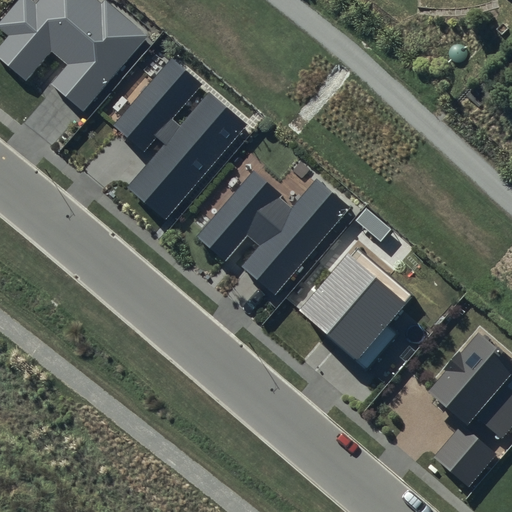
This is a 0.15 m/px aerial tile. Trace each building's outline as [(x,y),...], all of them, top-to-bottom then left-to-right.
[(53,78),(82,104),(146,30),(110,0),(13,0),(0,15),(0,21),(10,30),(0,41),(0,52),(24,73),(50,43),(69,59),(53,78)] [(171,54),(114,121),(144,146),(156,132),(165,140),(128,183),(165,214),(246,119),(209,87),(180,121),(172,114),(201,80),(171,54)] [(253,164),(195,231),(222,254),(245,229),(258,240),(241,260),(274,289),(350,203),(316,174),(291,202),(280,192),(282,189),(253,164)] [(348,244),(298,303),(355,351),(352,355),(366,368),(400,328),(388,317),(411,290),(357,244),(353,249),(348,244)] [(445,362),(427,382),(437,392),(432,397),(443,407),(449,401),(467,417),(473,409),(501,433),(511,420),(511,354),(503,345),(501,341),(503,338),(496,333),(493,335),(477,325),(459,346),(457,343),(443,360),(445,362)] [(433,452),(468,483),(497,450),(462,419),(433,452)]
